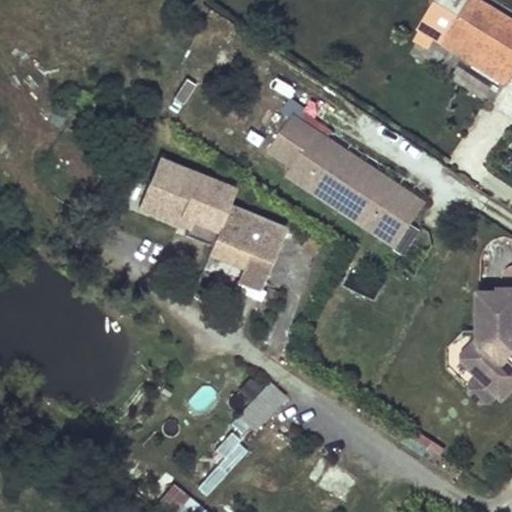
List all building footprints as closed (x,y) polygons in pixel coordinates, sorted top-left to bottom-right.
[(511,73),(511,20),(479,0),(441,0),(439,3),(437,2),(414,39),(430,49),(436,39),(506,83),(511,73)] [(404,56),(392,48),(381,64),(387,68),(390,64),(396,68),(404,56)] [(304,152),(317,132),(294,117),(281,137),(304,152)] [(389,191),(332,154),(337,145),(317,132),(304,152),(281,137),(270,154),(294,169),(313,182),(307,190),(367,229),(372,220),(390,232),(401,215),(408,220),(421,201),(394,183),(389,191)] [(394,183),(337,145),(332,154),(389,191),(394,183)] [(190,230),(186,240),(212,250),(228,209),(234,194),(160,164),(141,210),(190,230)] [(313,182),(294,169),(289,178),(307,190),(313,182)] [(396,248),(425,203),(421,201),(408,220),(401,215),(390,232),(372,220),(367,229),(396,248)] [(228,209),(212,250),(209,257),(243,271),(237,285),(259,294),(284,232),(228,209)] [(500,396),(504,400),(511,391),(511,293),(497,293),(497,297),(481,297),(481,342),(466,357),(466,364),(483,380),(500,396)] [(253,430),(286,396),(270,380),(236,414),(253,430)] [(500,396),(483,380),(478,385),(477,395),(485,403),(495,402),(500,396)] [(320,456),(307,478),(342,499),(355,476),(320,456)]
